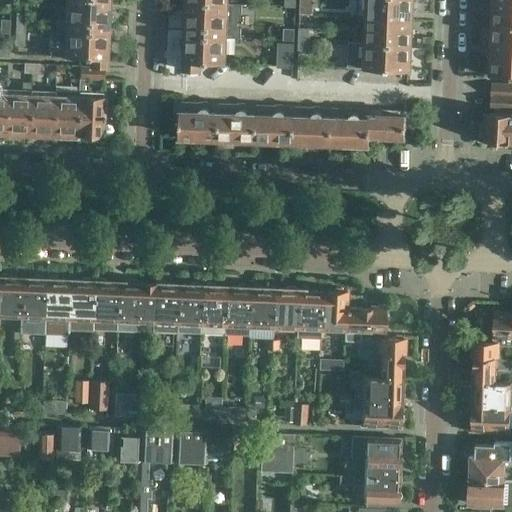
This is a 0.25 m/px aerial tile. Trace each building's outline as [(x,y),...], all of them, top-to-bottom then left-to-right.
[(108,11),(108,0),(66,0),(66,21),(55,21),(55,32),(65,32),(78,32),(78,23),(87,23),(86,33),(94,33),(95,24),(107,24),(107,21),(110,21),(111,11),(108,11)] [(355,0),(355,17),(366,18),(412,20),(413,0),(355,0)] [(511,24),(511,0),(493,0),(492,24),(511,24)] [(183,14),(182,24),(185,24),(185,26),(198,26),(198,37),(205,36),(206,27),(214,27),(214,37),(226,37),(241,38),(241,28),(237,28),(238,14),(242,14),(242,4),(228,3),(186,2),(186,14),(183,14)] [(15,13),(14,30),(24,30),(25,13),(15,13)] [(411,45),(412,20),(366,18),(365,43),(411,45)] [(0,33),(9,34),(9,21),(1,20),(0,29),(0,33)] [(107,36),(107,24),(95,24),(94,33),(86,33),(87,23),(78,23),(78,32),(65,32),(64,57),(89,58),(88,66),(104,67),(105,67),(106,46),(109,46),(110,36),(107,36)] [(511,49),(511,24),(492,24),(491,48),(511,49)] [(225,63),(226,37),(214,37),(214,27),(206,27),(205,36),(198,37),(198,26),(185,26),(185,39),(182,39),(181,49),(184,49),(183,70),(200,71),(201,62),(225,63)] [(294,40),(295,29),(283,28),(283,40),(294,40)] [(298,28),(298,40),(308,40),(309,28),(298,28)] [(23,46),(24,30),(14,30),(14,46),(23,46)] [(298,40),(297,52),(308,52),(308,40),(298,40)] [(349,42),(348,68),(364,69),(410,71),(411,45),(365,43),(349,42)] [(278,43),(277,68),(293,69),(294,44),(278,43)] [(511,49),(491,48),(490,75),(511,76),(511,49)] [(0,49),(0,58),(8,58),(8,50),(0,49)] [(39,64),(30,64),(29,73),(39,74),(39,64)] [(79,75),(79,66),(71,65),(71,75),(79,75)] [(101,137),(103,97),(87,96),(87,80),(103,80),(104,67),(88,66),(79,66),(79,75),(78,96),(76,136),(101,137)] [(6,93),(4,133),(28,134),(30,94),(30,84),(22,83),(21,93),(6,93)] [(511,96),(511,84),(492,84),(492,83),(491,83),(491,95),(511,96)] [(30,94),(28,134),(29,134),(51,135),(52,135),(54,95),(52,95),(30,94)] [(54,95),(52,135),(75,136),(76,136),(78,96),(54,95)] [(511,108),(511,96),(491,95),(490,108),(511,108)] [(218,138),(219,112),(210,111),(209,110),(208,109),(207,108),(205,108),(203,108),(202,109),(201,110),(200,111),(181,110),(180,137),(218,138)] [(255,140),(256,113),(248,113),(247,112),(246,111),(245,110),(243,109),(241,110),(240,110),(238,111),(238,112),(237,113),(219,112),(218,138),(255,140)] [(293,141),(294,115),(286,115),(285,113),(284,112),(282,111),(281,111),(279,111),(278,111),(277,112),(276,113),(275,114),(256,113),(255,140),(293,141)] [(331,143),(332,117),(324,116),(323,115),(322,114),(320,113),(318,113),(316,113),(315,114),(313,114),(312,115),(312,116),(294,115),(293,141),(331,143)] [(511,141),(511,113),(490,113),(490,122),(484,124),(480,128),(479,134),(483,139),(489,141),(511,141)] [(369,118),(359,118),(359,117),(358,115),(357,114),(355,114),(354,114),(352,115),(351,116),(350,117),(332,117),(331,143),(368,145),(369,118)] [(369,114),(369,118),(368,145),(369,145),(369,136),(405,138),(406,115),(369,114)] [(0,314),(21,316),(22,278),(11,277),(8,275),(2,274),(0,277),(0,276),(0,314)] [(20,330),(20,332),(27,332),(44,333),(45,317),(46,279),(43,278),(41,276),(35,276),(33,278),(22,278),(21,316),(20,330)] [(68,318),(70,280),(59,279),(56,277),(50,276),(48,279),(46,279),(45,317),(68,318)] [(92,319),(94,281),(91,280),(89,278),(83,278),(81,280),(70,280),(68,318),(92,319)] [(116,320),(117,282),(107,281),(104,279),(98,278),(96,281),(94,281),(92,319),(92,330),(116,331),(116,320)] [(148,283),(143,283),(142,283),(139,280),(134,280),(131,282),(117,282),(116,320),(116,331),(141,332),(141,321),(146,321),(148,283)] [(148,283),(146,321),(151,321),(152,321),(151,331),(176,332),(177,323),(178,284),(167,284),(165,281),(159,281),(156,283),(154,283),(153,283),(148,283)] [(200,324),(201,285),(199,285),(198,283),(191,282),(189,285),(178,284),(177,323),(176,332),(200,333),(200,324)] [(224,334),(226,286),(215,286),(213,283),(207,283),(204,285),(201,285),(200,324),(200,333),(224,334)] [(248,335),(250,287),(247,287),(245,285),(239,284),(237,287),(226,286),(224,334),(248,335)] [(272,327),(274,288),(263,288),(261,285),(255,285),(252,287),(250,287),(248,335),(248,338),(271,338),(272,327)] [(296,328),(298,289),(295,289),(293,287),(287,286),(285,289),(274,288),(272,327),(296,328)] [(320,329),(322,290),(311,290),(309,287),(303,287),(300,289),(298,289),(296,328),(296,338),(320,339),(320,329)] [(345,330),(346,307),(346,291),(343,291),(341,289),(335,288),(333,291),(322,290),(320,329),(345,330)] [(375,309),(346,307),(345,330),(384,331),(385,319),(388,316),(388,312),(382,306),(379,306),(375,309)] [(511,314),(504,314),(501,311),(497,311),(491,316),(491,320),(494,323),(493,342),(497,342),(497,345),(511,346),(511,314)] [(393,338),(381,337),(379,375),(363,375),(363,376),(401,377),(402,348),(405,345),(406,341),(403,338),(400,336),(396,336),(393,338)] [(356,339),(356,347),(367,348),(368,340),(356,339)] [(495,380),(497,345),(497,342),(493,342),(484,342),(482,339),(478,339),(472,344),(471,348),(474,351),(473,380),(495,380)] [(367,356),(367,348),(356,347),(356,356),(367,356)] [(401,381),(401,377),(363,376),(362,400),(400,402),(401,392),(403,389),(404,383),(401,381)] [(88,407),(106,408),(107,380),(89,379),(88,407)] [(86,401),(87,380),(74,380),(73,400),(86,401)] [(495,383),(495,380),(473,380),(473,384),(470,386),(470,392),(473,395),(472,404),(511,405),(511,383),(495,383)] [(140,395),(115,394),(114,417),(139,418),(140,395)] [(248,400),(248,405),(251,408),(261,409),(265,406),(267,401),(261,397),(252,396),(248,400)] [(203,407),(198,407),(198,418),(202,418),(202,420),(220,420),(220,419),(221,406),(221,397),(204,397),(203,407)] [(400,413),(400,402),(362,400),(361,426),(400,427),(400,424),(403,422),(403,416),(400,413)] [(198,407),(198,405),(172,404),(172,417),(198,418),(198,407)] [(510,431),(511,405),(472,404),(472,416),(469,419),(469,425),(472,427),(471,430),(510,431)] [(294,405),(293,408),(293,425),(307,426),(308,405),(294,405)] [(245,407),(221,406),(220,419),(245,420),(245,407)] [(293,408),(285,407),(284,425),(293,425),(293,408)] [(247,409),(246,420),(254,421),(255,410),(247,409)] [(20,424),(0,422),(0,446),(19,448),(20,424)] [(55,427),(55,449),(81,450),(82,427),(55,427)] [(137,462),(138,428),(113,427),(112,461),(137,462)] [(86,448),(108,449),(109,430),(87,428),(86,448)] [(138,428),(137,460),(148,461),(151,461),(151,462),(173,463),(174,430),(138,428)] [(207,431),(174,430),(173,463),(173,464),(205,465),(207,431)] [(291,473),(293,434),(261,433),(260,472),(291,473)] [(53,458),(53,434),(38,434),(38,458),(53,458)] [(365,458),(364,476),(398,478),(399,465),(402,461),(400,456),(399,456),(400,439),(352,437),(351,445),(352,445),(351,457),(363,458),(365,458)] [(475,455),(471,455),(470,467),(468,469),(468,476),(470,478),(470,480),(504,481),(505,459),(511,458),(511,442),(495,442),(495,445),(476,444),(475,455)] [(134,511),(145,511),(146,499),(149,499),(149,500),(150,500),(151,480),(150,480),(150,481),(147,481),(148,461),(137,460),(137,462),(134,511)] [(352,484),(352,476),(336,475),(336,483),(352,484)] [(398,490),(398,478),(364,476),(363,502),(397,503),(397,499),(398,499),(400,495),(399,490),(398,490)] [(511,511),(511,481),(504,481),(470,480),(470,481),(468,483),(467,490),(469,492),(469,504),(491,505),(491,511),(511,511)]
